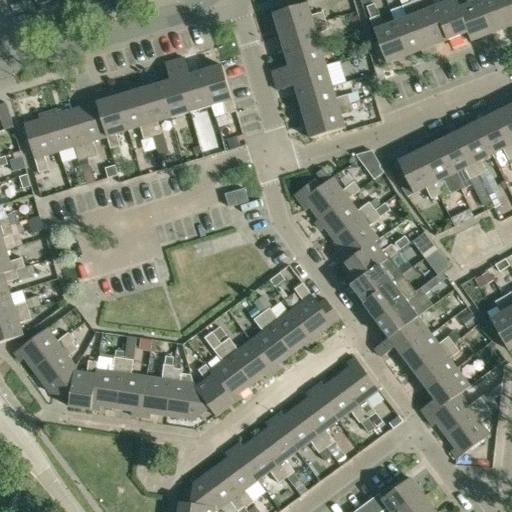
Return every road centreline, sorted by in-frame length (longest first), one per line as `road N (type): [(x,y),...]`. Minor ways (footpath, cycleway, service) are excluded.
road 1 (residential): [(205,443),(356,335),(354,319),(285,222),(271,167)]
road 2 (residential): [(271,167),(396,128),(490,87),(511,89)]
road 3 (residential): [(302,511),(397,439),(415,434),(490,511)]
road 4 (unclassified): [(12,61),(206,0)]
road 5 (residential): [(134,217),(66,226),(77,271),(144,252)]
road 6 (residential): [(267,150),(212,167),(198,198),(134,217)]
road 7 (residential): [(267,150),(272,129),(234,0)]
